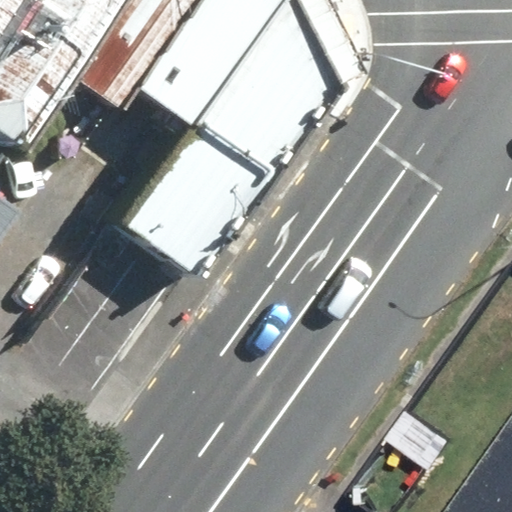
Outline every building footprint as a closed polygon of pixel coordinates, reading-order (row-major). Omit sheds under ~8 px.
[(0,133),(43,71),(85,0),(1,0),(0,2),(0,133)] [(109,82),(161,0),(85,0),(43,71),(91,106),(109,82)] [(313,90),(272,0),(251,0),(166,125),(95,220),(173,274),(313,90)] [(166,125),(251,0),(161,0),(109,82),(166,125)] [(511,511),(511,414),(444,511),(511,511)]
